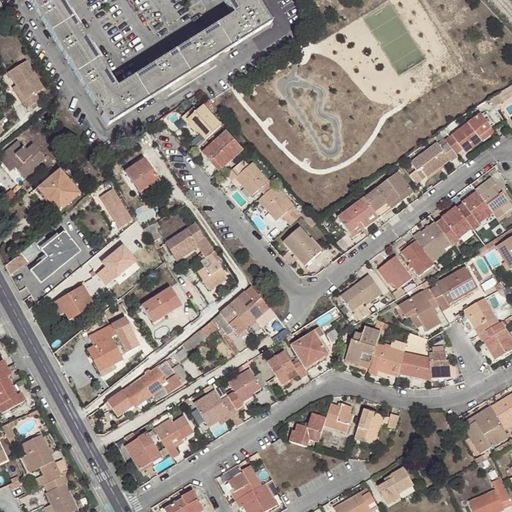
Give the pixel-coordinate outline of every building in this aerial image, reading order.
[(73,19),(61,0),(28,0),(50,33),(73,19)] [(223,0),(233,15),(256,1),(255,0),(223,0)] [(294,0),(307,21),(338,2),(336,0),(294,0)] [(233,15),(210,29),(225,52),(270,24),(256,1),(233,15)] [(92,49),(73,19),(50,33),(69,64),(92,49)] [(210,29),(171,54),(186,77),(225,52),(210,29)] [(116,88),(92,49),(69,64),(93,102),(116,88)] [(171,54),(130,79),(144,102),(186,77),(171,54)] [(25,100),(21,102),(26,109),(40,100),(35,93),(43,88),(26,61),(8,72),(16,86),(25,100)] [(144,102),(130,79),(116,88),(93,102),(108,125),(144,102)] [(13,88),(21,102),(25,100),(16,86),(13,88)] [(188,121),(206,141),(221,127),(203,107),(188,121)] [(481,114),(446,140),(457,155),(463,150),(467,154),(483,141),(480,137),(492,128),(481,114)] [(495,132),(492,128),(480,137),(483,141),(495,132)] [(212,159),(222,171),(243,152),(226,132),(202,153),(209,162),(212,159)] [(450,162),(458,157),(457,155),(446,140),(445,139),(412,163),(417,172),(421,169),(426,176),(440,167),(438,164),(448,158),(450,162)] [(11,164),(15,169),(24,180),(39,168),(37,166),(45,160),(33,146),(26,152),(18,143),(0,158),(0,161),(6,168),(11,164)] [(219,173),(222,171),(212,159),(209,162),(219,173)] [(125,172),(138,193),(150,185),(152,188),(160,183),(145,160),(125,172)] [(10,173),(15,169),(11,164),(6,168),(10,173)] [(238,166),(226,176),(232,182),(236,179),(252,197),(260,190),(265,196),(271,191),(266,185),(268,183),(251,165),(243,172),(238,166)] [(37,190),(58,214),(80,195),(59,171),(37,190)] [(364,198),(378,218),(393,207),(391,206),(405,196),(406,197),(414,192),(399,171),(364,198)] [(492,179),(475,191),(476,193),(492,215),(493,215),(500,210),(504,215),(511,208),(511,205),(503,193),(499,196),(493,187),(496,184),(492,179)] [(496,184),(493,187),(499,196),(503,193),(496,184)] [(282,217),(290,226),(301,216),(302,216),(275,187),(271,191),(265,196),(259,201),(278,222),(282,217)] [(99,199),(119,229),(132,221),(113,191),(99,199)] [(463,204),(457,209),(472,230),(474,232),(480,227),(479,224),(492,215),(476,193),(462,203),(463,204)] [(352,238),(378,218),(364,198),(337,218),(352,238)] [(451,244),(453,247),(459,242),(459,241),(472,230),(457,209),(456,208),(441,218),(442,219),(436,224),(451,244)] [(500,210),(493,215),(497,220),(504,215),(500,210)] [(317,223),(307,211),(302,216),(301,216),(311,227),(317,223)] [(421,232),(413,238),(416,242),(432,262),(438,258),(436,256),(444,249),(451,244),(436,224),(435,223),(422,233),(421,232)] [(198,248),(205,259),(211,254),(214,252),(195,225),(166,243),(174,256),(195,243),(198,248)] [(284,243),(294,254),(310,240),(300,228),(284,243)] [(510,270),(511,269),(511,229),(492,241),(510,270)] [(461,244),(476,234),(474,232),(472,230),(459,241),(459,242),(461,244)] [(63,233),(40,252),(44,256),(46,259),(41,263),(31,270),(40,281),(78,250),(63,233)] [(321,252),(310,240),(294,254),(305,266),(321,252)] [(419,276),(434,265),(432,262),(416,242),(402,253),(419,276)] [(195,243),(174,256),(177,261),(198,248),(195,243)] [(6,268),(10,276),(28,264),(27,262),(40,252),(34,244),(6,268)] [(446,252),(444,249),(436,256),(438,258),(446,252)] [(108,266),(98,253),(83,266),(93,279),(108,266)] [(211,254),(205,259),(209,264),(197,273),(209,291),(227,278),(211,254)] [(397,290),(412,279),(396,257),(382,268),(392,282),(397,290)] [(440,306),(443,312),(450,308),(449,305),(467,294),(462,284),(472,279),(465,267),(436,284),(438,287),(431,291),(440,306)] [(388,285),(392,282),(382,268),(378,271),(388,285)] [(351,312),(363,303),(373,296),(375,299),(382,294),(369,276),(340,297),(351,312)] [(462,284),(467,294),(477,288),(472,279),(462,284)] [(62,308),(64,313),(69,321),(95,305),(83,285),(53,304),(56,310),(62,308)] [(252,287),(245,293),(254,304),(262,298),(252,287)] [(142,305),(153,323),(181,306),(170,288),(142,305)] [(433,310),(440,306),(431,291),(430,289),(400,307),(406,319),(411,317),(416,314),(423,327),(427,332),(441,324),(433,310)] [(255,320),(262,314),(254,304),(245,293),(238,299),(255,320)] [(373,296),(363,303),(365,306),(375,299),(373,296)] [(262,314),(270,308),(262,298),(254,304),(262,314)] [(499,324),(484,298),(467,308),(478,326),(474,329),(478,336),(499,324)] [(255,320),(238,299),(229,307),(246,328),(255,320)] [(322,326),(341,313),(336,306),(317,319),(322,326)] [(229,307),(214,319),(227,335),(233,330),(237,336),(246,328),(229,307)] [(478,326),(467,308),(464,310),(474,329),(478,326)] [(416,314),(411,317),(418,330),(423,327),(416,314)] [(96,356),(103,370),(122,360),(111,338),(116,335),(116,336),(130,329),(124,318),(89,336),(94,346),(87,349),(92,359),(96,356)] [(227,335),(214,319),(212,321),(218,329),(216,330),(236,355),(240,352),(227,335)] [(205,337),(206,338),(216,330),(218,329),(212,321),(200,330),(205,337)] [(511,342),(501,323),(499,324),(478,336),(482,343),(483,342),(488,340),(494,351),(490,353),(494,361),(511,350),(511,342)] [(377,344),(380,333),(364,328),(362,335),(355,333),(353,342),(351,341),(345,361),(358,365),(359,362),(370,366),(377,344)] [(130,329),(116,336),(117,340),(132,332),(130,329)] [(205,337),(200,330),(194,335),(199,342),(205,337)] [(300,361),(305,369),(328,355),(313,331),(290,345),(300,361)] [(483,342),(490,353),(494,351),(488,340),(483,342)] [(404,353),(377,344),(370,366),(370,369),(378,372),(379,370),(388,373),(388,375),(399,379),(400,373),(404,353)] [(433,354),(429,354),(429,358),(431,380),(450,378),(449,361),(446,362),(445,354),(443,354),(443,348),(433,348),(433,354)] [(301,379),(308,375),(305,369),(300,361),(293,365),(285,351),(267,362),(282,386),(290,381),(287,376),(296,371),(299,375),(301,379)] [(409,378),(431,382),(431,380),(429,358),(404,353),(400,373),(410,375),(409,378)] [(99,372),(103,370),(96,356),(92,359),(99,372)] [(170,359),(166,362),(170,368),(174,365),(170,359)] [(0,362),(0,410),(2,414),(25,401),(21,394),(17,396),(6,378),(11,376),(3,361),(0,362)] [(140,380),(152,396),(164,388),(168,394),(182,384),(170,368),(166,362),(151,372),(149,370),(143,374),(145,376),(140,380)] [(378,372),(370,369),(368,374),(386,379),(388,375),(388,373),(379,370),(378,372)] [(233,389),(226,393),(228,396),(237,411),(244,406),(241,402),(239,399),(250,392),(252,395),(261,390),(254,377),(250,370),(229,382),(233,389)] [(290,381),(299,375),(296,371),(287,376),(290,381)] [(254,377),(261,390),(268,385),(260,373),(254,377)] [(133,407),(135,408),(152,396),(140,380),(123,392),(133,407)] [(226,393),(222,387),(215,391),(221,400),(228,396),(226,393)] [(233,421),(241,416),(237,411),(228,396),(221,400),(215,391),(194,404),(209,428),(219,421),(218,419),(228,413),(232,419),(233,421)] [(133,407),(123,392),(107,402),(117,418),(133,407)] [(239,399),(241,402),(252,395),(250,392),(239,399)] [(511,395),(491,408),(501,426),(511,419),(511,395)] [(331,404),(326,419),(324,426),(347,434),(350,426),(346,426),(350,414),(352,408),(342,404),(341,408),(331,404)] [(479,455),(508,438),(501,426),(491,408),(490,408),(481,413),(485,418),(464,429),(479,455)] [(364,410),(354,439),(374,445),(383,416),(364,410)] [(222,425),(232,419),(228,413),(218,419),(219,421),(222,425)] [(485,418),(481,413),(461,425),(464,429),(485,418)] [(292,432),(288,442),(307,448),(309,441),(318,444),(324,426),(326,419),(312,414),(307,428),(298,425),(295,432),(292,432)] [(387,429),(395,431),(399,418),(391,416),(387,429)] [(155,430),(173,459),(180,455),(174,445),(172,441),(180,436),(182,440),(193,433),(184,417),(172,424),(170,421),(155,430)] [(161,458),(148,434),(126,448),(139,471),(152,463),(151,460),(154,458),(156,461),(161,458)] [(42,435),(23,444),(35,470),(41,468),(48,483),(61,476),(42,435)] [(172,441),(174,445),(182,440),(180,436),(172,441)] [(281,440),(273,445),(278,454),(286,449),(281,440)] [(231,494),(235,502),(261,486),(250,467),(241,471),(243,474),(229,482),(234,493),(231,494)] [(393,480),(386,484),(379,488),(389,505),(415,490),(403,469),(391,476),(393,480)] [(69,482),(66,474),(61,476),(48,483),(45,485),(49,492),(46,494),(54,511),(72,511),(78,509),(65,484),(69,482)] [(472,511),(499,511),(503,510),(500,504),(510,499),(501,479),(492,483),(496,491),(469,503),(472,511)] [(18,481),(11,484),(13,489),(23,485),(20,480),(18,481)] [(261,486),(235,502),(239,509),(243,507),(245,511),(266,511),(277,506),(265,484),(261,486)] [(372,511),(379,509),(367,489),(333,509),(335,511),(372,511)] [(160,511),(176,511),(197,500),(192,492),(160,510),(160,511)] [(503,510),(511,506),(511,504),(510,499),(500,504),(503,510)] [(203,511),(197,500),(176,511),(203,511)]
